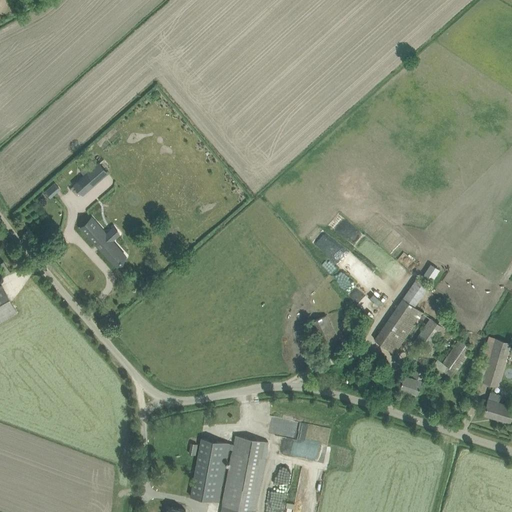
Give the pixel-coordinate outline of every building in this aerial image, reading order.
[(85,175),(75,185),(83,194),(93,184),(85,175)] [(56,184),(46,193),(51,199),(61,190),(56,184)] [(92,218),(81,228),(107,256),(116,265),(120,261),(121,262),(122,260),(121,260),(125,256),(126,256),(92,218)] [(4,262),(0,264),(0,266),(6,276),(11,273),(4,262)] [(433,264),(426,276),(432,279),(439,268),(433,264)] [(418,278),(380,331),(375,339),(394,353),(423,312),(414,306),(429,285),(418,278)] [(369,309),(377,299),(350,280),(343,291),(369,309)] [(2,285),(0,286),(0,321),(17,312),(2,285)] [(327,315),(320,318),(311,322),(325,357),(341,350),(327,315)] [(442,317),(438,323),(432,318),(415,342),(428,351),(440,334),(443,336),(447,330),(452,333),(456,327),(442,317)] [(489,336),(476,379),(497,385),(510,342),(489,336)] [(444,362),(439,368),(451,376),(455,370),(456,371),(474,347),(461,338),(444,362)] [(404,375),(403,378),(400,388),(418,393),(424,372),(416,370),(414,378),(404,375)] [(491,391),(487,404),(484,414),(510,422),(511,414),(511,406),(499,402),(502,394),(491,391)] [(232,452),(231,462),(221,511),(253,511),(264,458),(266,451),(268,441),(236,435),(234,445),(232,452)] [(219,501),(228,452),(230,443),(201,438),(190,496),(219,501)]
